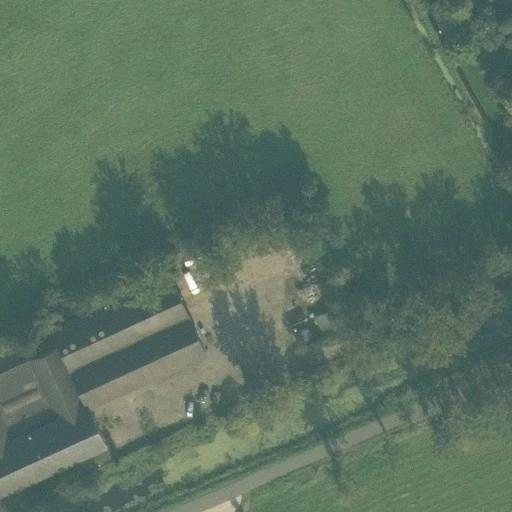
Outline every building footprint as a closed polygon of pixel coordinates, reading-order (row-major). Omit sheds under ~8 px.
[(439,0),(433,0),(426,4),(444,36),(455,29),(439,0)] [(53,327),(88,404),(96,400),(92,390),(106,383),(111,394),(205,351),(170,274),(53,327)] [(341,301),(326,308),(336,330),(351,324),(341,301)] [(0,492),(5,503),(37,488),(31,476),(80,454),(85,465),(111,454),(88,404),(53,327),(52,328),(54,331),(0,355),(0,492)] [(295,332),(299,341),(309,337),(305,328),(295,332)]
